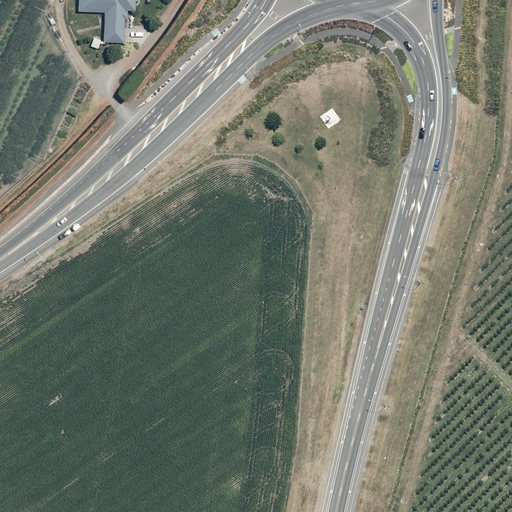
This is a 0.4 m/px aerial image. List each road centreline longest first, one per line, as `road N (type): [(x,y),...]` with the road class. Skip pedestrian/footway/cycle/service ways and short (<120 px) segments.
road 1 (primary): [(345,1),(272,36),(110,187),(3,257)]
road 2 (primary): [(3,257),(164,108),(265,0)]
road 3 (secondary): [(336,511),(411,224)]
road 4 (secondary): [(411,224),(426,137),(424,62),(401,27),(367,2)]
road 5 (secondary): [(436,0),(446,117),(435,177),(411,224)]
